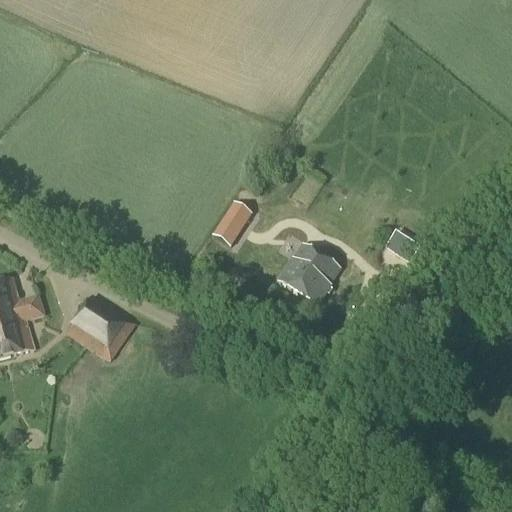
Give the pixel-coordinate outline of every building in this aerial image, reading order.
[(233,207),(218,229),(237,241),(251,219),(233,207)] [(320,215),(315,229),(327,233),(331,218),(320,215)] [(338,217),(328,235),(338,241),(349,222),(338,217)] [(399,241),(390,256),(414,272),(423,257),(399,241)] [(339,273),(303,250),(294,264),(293,264),(278,287),(317,311),(330,290),(329,289),(339,273)] [(38,300),(19,305),(13,283),(0,286),(0,362),(34,354),(26,325),(43,320),(38,300)] [(108,365),(133,328),(93,301),(69,337),(108,365)]
